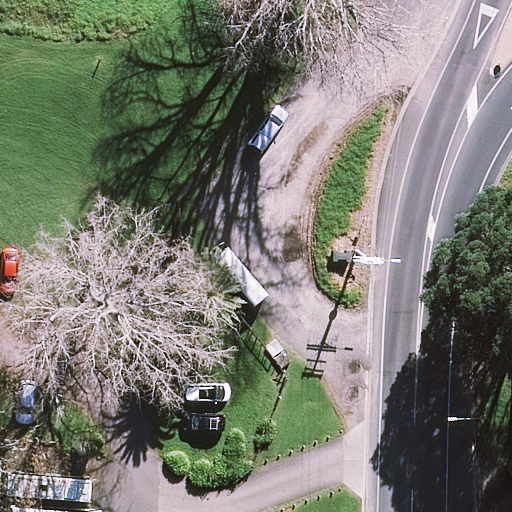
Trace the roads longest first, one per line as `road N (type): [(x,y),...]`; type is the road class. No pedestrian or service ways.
road 1 (secondary): [(413,511),(422,297),(446,163)]
road 2 (secondary): [(446,163),(487,0)]
